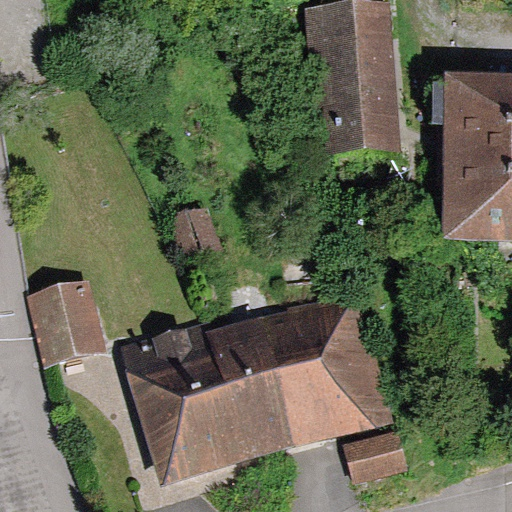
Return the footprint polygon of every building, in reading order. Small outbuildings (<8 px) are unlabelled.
[(383,7),(311,12),(320,152),(393,147),(383,7)] [(511,72),(447,72),(447,234),(511,234),(511,72)] [(169,220),(186,267),(224,254),(207,207),(169,220)] [(46,365),(107,351),(90,280),(30,294),(46,365)] [(131,362),(165,484),(207,473),(305,446),(369,428),(335,306),(131,362)] [(340,453),(350,485),(397,471),(387,438),(340,453)]
